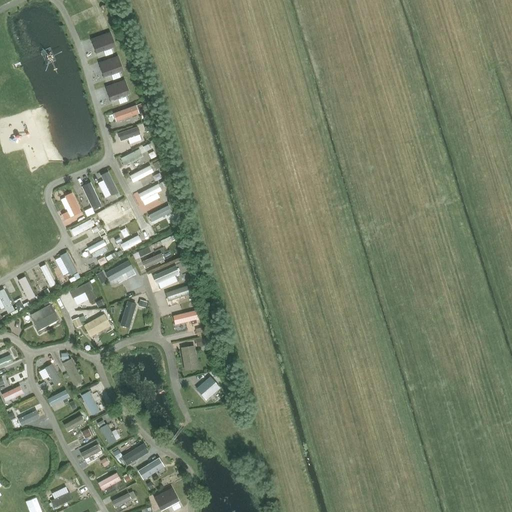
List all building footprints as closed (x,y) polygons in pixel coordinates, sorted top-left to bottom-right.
[(110,33),(91,40),(96,54),(104,51),(111,49),(115,47),(110,33)] [(117,57),(99,64),(104,78),(111,75),(119,72),(122,71),(117,57)] [(124,81),(106,88),(111,102),(118,99),(126,97),(129,95),(124,81)] [(112,118),(138,113),(135,102),(110,108),(112,118)] [(118,139),(139,135),(137,123),(116,127),(118,139)] [(148,141),(138,145),(141,151),(151,147),(148,141)] [(123,166),(131,165),(130,159),(140,158),(138,148),(120,151),(123,166)] [(130,181),(148,172),(144,164),(126,173),(130,181)] [(88,179),(81,182),(90,202),(97,199),(88,179)] [(156,181),(135,190),(140,200),(160,191),(156,181)] [(113,187),(107,189),(109,199),(116,197),(113,187)] [(72,189),(64,191),(69,215),(78,213),(72,189)] [(103,202),(108,199),(105,193),(99,196),(103,202)] [(147,212),(152,221),(172,209),(168,201),(147,212)] [(83,209),(85,214),(92,211),(90,206),(83,209)] [(109,216),(116,212),(113,207),(106,210),(109,216)] [(1,212),(7,222),(13,218),(7,208),(1,212)] [(67,208),(59,210),(61,219),(69,218),(67,208)] [(109,229),(129,219),(125,210),(105,221),(109,229)] [(166,221),(172,219),(169,213),(163,215),(166,221)] [(72,235),(93,224),(88,216),(68,227),(72,235)] [(117,229),(120,235),(126,232),(123,226),(117,229)] [(113,237),(120,250),(140,239),(136,232),(120,240),(117,235),(113,237)] [(22,236),(16,241),(22,249),(29,244),(22,236)] [(86,251),(104,245),(102,238),(84,244),(86,251)] [(65,249),(58,252),(65,270),(72,268),(65,249)] [(140,257),(143,266),(162,259),(160,251),(140,257)] [(47,258),(50,266),(54,264),(57,271),(61,269),(55,255),(47,258)] [(108,280),(131,268),(128,260),(104,272),(108,280)] [(43,261),(37,264),(46,283),(52,280),(43,261)] [(157,286),(175,280),(173,274),(178,273),(175,262),(151,270),(157,286)] [(38,277),(42,274),(36,265),(32,268),(38,277)] [(23,295),(31,291),(22,272),(15,276),(23,295)] [(136,273),(113,281),(116,293),(140,286),(136,273)] [(87,296),(87,298),(94,295),(87,279),(68,288),(75,302),(87,296)] [(163,287),(167,299),(181,294),(182,295),(187,293),(183,281),(163,287)] [(0,305),(1,307),(10,302),(1,286),(0,286),(0,305)] [(54,298),(58,305),(69,300),(65,293),(54,298)] [(126,298),(118,324),(127,326),(134,300),(126,298)] [(47,301),(28,311),(39,334),(48,330),(45,324),(56,318),(47,301)] [(171,308),(171,319),(196,318),(195,306),(171,308)] [(81,320),(89,335),(110,326),(102,310),(81,320)] [(76,314),(70,316),(73,325),(79,322),(76,314)] [(203,332),(203,324),(192,324),(194,344),(204,344),(203,332)] [(195,365),(193,341),(179,343),(182,367),(195,365)] [(0,352),(0,366),(12,362),(7,350),(0,352)] [(69,354),(60,358),(71,384),(80,380),(69,354)] [(42,363),(50,380),(57,376),(49,360),(42,363)] [(205,398),(219,385),(207,372),(193,385),(205,398)] [(18,382),(0,388),(0,393),(2,400),(22,393),(18,382)] [(64,386),(46,394),(50,405),(68,397),(64,386)] [(89,412),(96,408),(87,387),(79,391),(89,412)] [(14,410),(34,399),(31,393),(11,404),(14,410)] [(213,432),(229,427),(221,405),(206,410),(213,432)] [(20,412),(23,422),(37,417),(34,407),(20,412)] [(66,430),(83,420),(78,411),(61,421),(66,430)] [(80,427),(84,437),(90,434),(86,424),(80,427)] [(125,463),(148,450),(141,439),(119,452),(125,463)] [(85,462),(101,455),(96,441),(79,448),(85,462)] [(141,476),(162,463),(156,454),(135,467),(141,476)] [(7,479),(18,474),(13,463),(2,467),(7,479)] [(115,469),(95,478),(99,486),(119,477),(115,469)] [(113,504),(133,496),(130,488),(110,497),(113,504)] [(173,489),(156,498),(163,511),(172,506),(179,503),(180,502),(173,489)] [(28,497),(23,499),(29,511),(34,510),(28,497)] [(63,509),(64,511),(85,511),(86,511),(83,502),(63,509)]
